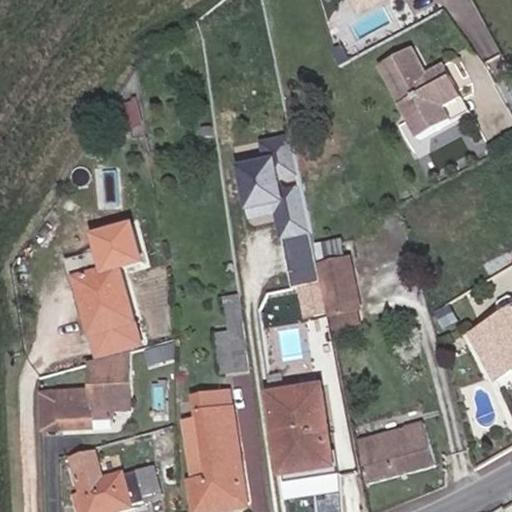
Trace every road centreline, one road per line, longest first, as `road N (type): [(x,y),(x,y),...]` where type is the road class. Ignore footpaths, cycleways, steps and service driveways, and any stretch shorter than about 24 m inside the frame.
road 1 (unknown): [(53,511),(59,223)]
road 2 (unknown): [(261,237),(292,511)]
